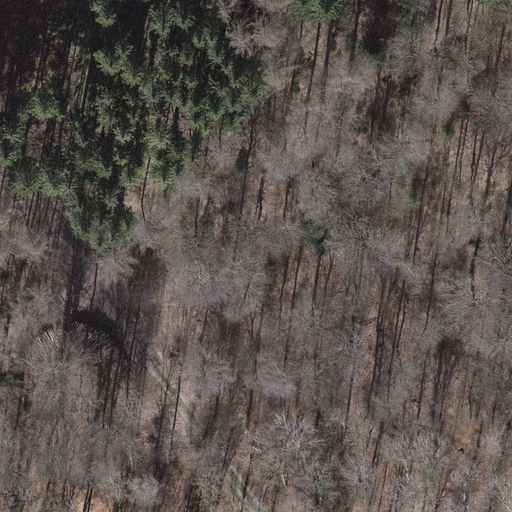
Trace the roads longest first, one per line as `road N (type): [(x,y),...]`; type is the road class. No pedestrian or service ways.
road 1 (track): [(316,0),(87,279),(0,351)]
road 2 (track): [(0,129),(87,279),(258,511)]
